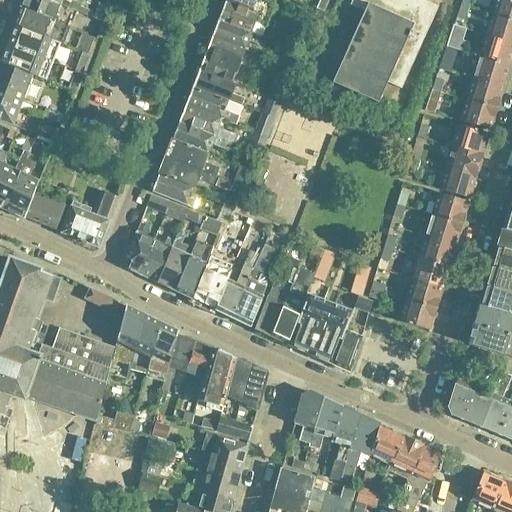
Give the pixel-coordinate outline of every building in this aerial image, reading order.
[(67,8),(45,0),(23,0),(20,8),(70,28),(76,12),(67,8)] [(45,0),(67,8),(70,2),(64,0),(45,0)] [(265,25),(272,6),(260,0),(225,0),(218,20),(251,32),(255,21),(265,25)] [(327,0),(319,0),(315,10),(322,12),(327,0)] [(406,77),(421,46),(424,37),(438,6),(423,0),(351,0),(349,4),(364,11),(332,82),(378,103),(387,82),(401,89),(406,77)] [(489,2),(484,0),(461,0),(460,4),(468,7),(485,13),(489,2)] [(511,0),(495,0),(491,14),(511,20),(511,0)] [(70,2),(67,8),(76,12),(89,17),(91,10),(70,2)] [(99,3),(93,18),(100,21),(107,6),(99,3)] [(464,19),(468,7),(460,4),(456,16),(464,19)] [(13,26),(60,44),(63,45),(70,28),(20,8),(13,26)] [(511,20),(491,14),(485,35),(511,43),(511,20)] [(259,36),(251,32),(218,20),(211,37),(244,50),(248,39),(257,42),(259,36)] [(5,45),(52,63),(60,44),(13,26),(5,45)] [(86,54),(93,37),(91,36),(82,33),(75,50),(81,52),(86,54)] [(454,49),(457,38),(449,35),(445,47),(454,49)] [(478,56),(509,65),(511,54),(511,43),(485,35),(478,56)] [(238,65),(244,50),(211,37),(205,52),(238,65)] [(5,45),(0,59),(0,62),(33,76),(45,81),(52,63),(5,45)] [(450,61),(454,49),(445,47),(441,58),(450,61)] [(81,52),(74,70),(81,72),(88,55),(86,54),(81,52)] [(238,65),(205,52),(198,71),(234,85),(234,83),(231,82),(238,65)] [(472,78),(502,87),(509,65),(478,56),(475,67),(466,65),(463,75),(472,78)] [(0,82),(27,92),(33,76),(0,62),(0,82)] [(280,100),(292,69),(279,64),(272,80),(267,96),(280,100)] [(74,70),(67,88),(74,91),(81,72),(74,70)] [(241,105),(244,98),(230,93),(234,85),(198,71),(192,88),(227,102),(227,100),(241,105)] [(439,92),(443,81),(435,78),(431,89),(439,92)] [(496,108),(502,87),(472,78),(465,99),(496,108)] [(26,94),(27,92),(0,82),(0,101),(20,109),(21,108),(23,103),(26,94)] [(224,110),(227,102),(192,88),(185,104),(220,118),(235,124),(238,115),(224,110)] [(435,103),(439,92),(431,89),(427,101),(435,103)] [(245,92),(242,104),(257,109),(261,98),(245,92)] [(272,118),(279,103),(269,98),(262,114),(272,118)] [(489,130),(496,108),(465,99),(459,121),(489,130)] [(0,101),(0,121),(13,127),(20,109),(0,101)] [(23,103),(21,108),(30,111),(32,107),(23,103)] [(217,127),(220,118),(185,104),(178,121),(231,142),(234,143),(237,135),(217,127)] [(42,111),(38,121),(61,129),(64,119),(42,111)] [(261,115),(254,131),(265,136),(272,119),(261,115)] [(172,139),(207,153),(211,143),(228,149),(231,142),(178,121),(172,139)] [(51,147),(58,130),(40,123),(34,140),(51,147)] [(425,138),(428,127),(420,124),(417,136),(425,138)] [(482,155),(488,134),(458,124),(451,146),(482,155)] [(265,136),(254,131),(247,148),(258,153),(265,136)] [(18,173),(24,159),(32,139),(27,137),(21,151),(22,151),(15,169),(2,164),(0,169),(0,206),(4,209),(18,173)] [(207,153),(172,139),(165,156),(215,176),(218,167),(204,161),(207,153)] [(231,142),(228,149),(240,154),(243,147),(234,143),(231,142)] [(415,146),(411,158),(419,160),(423,149),(415,146)] [(475,178),(482,155),(451,146),(444,167),(475,178)] [(215,176),(165,156),(158,173),(175,180),(194,187),(197,178),(212,184),(215,176)] [(419,160),(411,158),(408,169),(416,172),(419,160)] [(34,192),(40,177),(34,175),(32,178),(29,177),(34,163),(24,159),(18,173),(4,209),(24,218),(25,217),(34,192)] [(243,188),(243,187),(250,170),(240,166),(232,183),(232,184),(243,188)] [(475,178),(444,167),(438,189),(469,198),(475,178)] [(189,198),(194,187),(175,180),(158,173),(152,191),(193,207),(196,201),(189,198)] [(217,177),(214,185),(229,190),(232,184),(232,183),(217,177)] [(98,247),(117,197),(101,191),(92,215),(89,213),(91,208),(72,202),(60,233),(98,247)] [(40,223),(50,199),(34,192),(25,217),(40,223)] [(429,197),(430,202),(434,203),(430,214),(461,224),(468,202),(437,193),(437,194),(431,192),(429,197)] [(404,206),(407,195),(399,193),(396,204),(404,206)] [(165,214),(170,202),(150,195),(146,207),(165,214)] [(55,230),(66,205),(50,199),(40,223),(55,230)] [(187,208),(170,202),(165,214),(165,216),(182,222),(187,208)] [(400,218),(404,206),(396,204),(392,215),(400,218)] [(201,226),(205,217),(189,210),(186,219),(201,226)] [(511,211),(506,210),(501,229),(511,231),(511,211)] [(454,245),(461,224),(430,214),(424,236),(454,245)] [(227,226),(230,218),(223,215),(219,222),(222,224),(227,226)] [(219,231),(222,224),(207,217),(202,230),(216,236),(219,231)] [(139,274),(155,238),(150,235),(146,234),(150,225),(141,221),(124,260),(127,269),(139,274)] [(511,231),(501,229),(495,248),(511,252),(511,231)] [(173,290),(192,247),(183,244),(186,237),(180,234),(176,242),(174,241),(156,282),(173,290)] [(391,249),(395,237),(386,235),(383,246),(391,249)] [(448,266),(454,245),(424,236),(417,258),(448,266)] [(156,282),(174,241),(169,239),(167,243),(157,239),(155,238),(139,274),(156,282)] [(173,290),(190,298),(212,248),(195,240),(192,247),(173,290)] [(259,255),(259,254),(231,318),(250,326),(267,286),(267,281),(265,278),(262,275),(274,249),(264,244),(259,255)] [(388,260),(391,249),(383,246),(379,258),(388,260)] [(490,267),(511,273),(511,252),(495,248),(490,267)] [(231,318),(259,254),(250,250),(235,283),(227,280),(214,310),(213,310),(231,318)] [(329,268),(334,254),(325,250),(319,264),(329,268)] [(210,255),(191,299),(197,301),(214,310),(227,280),(232,266),(210,255)] [(285,255),(281,265),(288,268),(295,270),(297,266),(299,260),(285,255)] [(442,288),(448,266),(417,258),(411,278),(442,288)] [(27,352),(34,332),(39,334),(42,323),(37,322),(43,300),(51,303),(59,280),(58,279),(46,275),(46,276),(39,273),(40,270),(10,260),(7,259),(0,279),(0,428),(5,430),(8,419),(4,417),(11,396),(22,401),(23,398),(25,399),(26,397),(95,421),(97,415),(111,360),(114,348),(59,329),(51,350),(42,346),(38,356),(27,352)] [(323,282),(329,268),(319,264),(314,278),(323,282)] [(366,282),(370,268),(361,265),(356,279),(366,282)] [(286,345),(299,311),(305,298),(306,295),(314,273),(297,266),(295,270),(269,338),(286,345)] [(511,273),(490,267),(484,286),(511,294),(511,273)] [(267,297),(253,331),(269,338),(295,270),(288,268),(279,291),(271,288),(267,297)] [(436,309),(442,288),(411,278),(405,300),(436,309)] [(361,296),(366,282),(356,279),(352,293),(361,296)] [(385,285),(372,281),(370,289),(382,293),(385,285)] [(511,294),(484,286),(478,305),(496,311),(511,315),(511,314),(511,294)] [(118,302),(89,288),(89,289),(84,299),(113,313),(118,303),(118,302)] [(380,300),(382,293),(370,289),(367,296),(380,300)] [(347,322),(349,322),(353,312),(306,295),(305,298),(299,311),(286,345),(331,365),(344,331),(347,322)] [(367,312),(372,302),(372,301),(363,298),(359,308),(367,312)] [(429,331),(436,309),(405,300),(398,321),(429,331)] [(511,315),(496,311),(478,305),(472,324),(511,336),(511,315)] [(129,366),(143,315),(125,307),(114,348),(111,360),(129,366)] [(146,374),(159,323),(143,315),(129,366),(130,367),(129,369),(146,374)] [(347,371),(363,328),(349,322),(347,322),(344,331),(331,365),(347,371)] [(163,381),(175,336),(176,336),(177,332),(159,323),(146,374),(146,375),(146,376),(163,381)] [(511,336),(472,324),(466,344),(467,344),(511,357),(511,336)] [(185,375),(194,342),(176,336),(175,336),(163,381),(161,390),(157,403),(164,405),(167,392),(173,371),(185,375)] [(198,402),(212,351),(212,349),(194,342),(185,375),(195,379),(189,399),(198,402)] [(461,419),(474,386),(463,382),(468,369),(479,374),(488,354),(466,348),(447,407),(450,414),(461,419)] [(224,395),(234,359),(212,351),(198,402),(209,406),(209,408),(220,412),(225,396),(224,395)] [(240,403),(250,365),(234,359),(224,395),(225,396),(240,403)] [(257,409),(267,374),(263,369),(250,365),(240,403),(242,404),(257,409)] [(479,426),(498,434),(511,402),(511,401),(502,398),(506,384),(507,385),(510,376),(502,372),(499,381),(479,426)] [(486,391),(474,386),(461,419),(479,426),(499,381),(491,378),(486,391)] [(309,441),(322,398),(308,392),(301,395),(293,422),(304,425),(300,439),(309,441)] [(331,437),(341,407),(322,398),(309,441),(310,441),(308,446),(319,448),(322,435),(331,437)] [(511,402),(498,434),(511,440),(511,402)] [(339,481),(359,415),(341,407),(331,437),(332,437),(331,442),(338,445),(328,478),(339,481)] [(116,420),(113,429),(131,433),(135,417),(118,411),(116,420)] [(184,412),(182,421),(190,423),(193,414),(184,412)] [(95,421),(94,424),(113,429),(116,420),(97,415),(95,421)] [(369,454),(378,424),(359,415),(339,481),(349,484),(359,450),(369,454)] [(228,435),(232,421),(219,417),(215,431),(228,435)] [(252,427),(252,426),(232,421),(228,435),(248,440),(252,427)] [(139,436),(142,425),(134,422),(131,434),(139,436)] [(155,424),(152,436),(165,440),(168,427),(155,424)] [(389,464),(401,434),(378,424),(369,454),(389,464)] [(241,464),(246,444),(206,433),(204,439),(200,452),(241,464)] [(410,473),(423,444),(401,434),(389,464),(387,470),(407,480),(410,473)] [(143,456),(152,458),(156,442),(148,440),(143,456)] [(428,482),(442,453),(423,444),(410,473),(407,480),(400,494),(417,501),(417,502),(426,481),(428,482)] [(238,476),(241,464),(200,452),(197,451),(195,457),(199,458),(195,470),(236,482),(238,476)] [(162,461),(152,458),(143,456),(139,472),(153,476),(158,477),(162,461)] [(288,466),(301,470),(304,460),(291,457),(288,466)] [(317,464),(304,460),(301,470),(314,475),(317,464)] [(325,494),(326,492),(309,488),(312,477),(281,469),(275,489),(349,510),(350,505),(344,504),(346,500),(325,494)] [(235,487),(236,482),(195,470),(194,476),(204,479),(201,490),(196,489),(196,490),(231,500),(235,487)] [(147,496),(153,476),(139,472),(138,472),(132,492),(133,492),(147,496)] [(492,510),(504,481),(483,472),(470,501),(492,510)] [(496,511),(511,511),(511,484),(504,481),(492,510),(496,511)] [(347,511),(349,510),(275,489),(269,510),(277,511),(302,511),(304,508),(316,511),(347,511)] [(227,511),(231,500),(196,490),(195,493),(199,494),(197,501),(196,501),(187,498),(185,506),(204,511),(227,511)] [(142,511),(147,496),(133,492),(128,510),(136,511),(142,511)] [(368,505),(376,507),(379,496),(371,494),(368,505)] [(412,511),(417,501),(400,494),(395,511),(394,511),(388,510),(387,511),(412,511)] [(388,499),(379,496),(376,507),(385,510),(388,499)] [(354,511),(363,511),(366,504),(354,501),(352,511),(354,511)]
